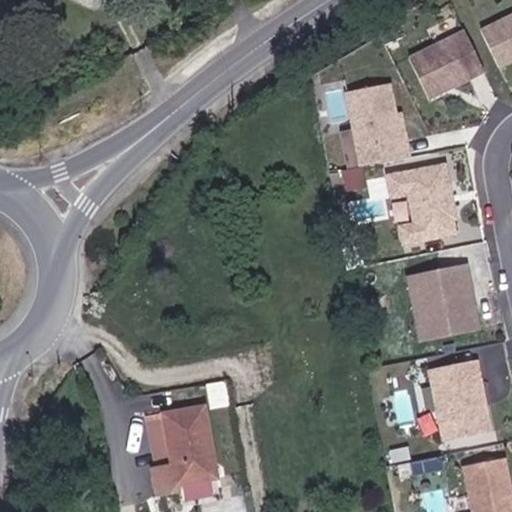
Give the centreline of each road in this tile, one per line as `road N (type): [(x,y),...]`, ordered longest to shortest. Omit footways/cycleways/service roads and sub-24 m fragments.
road 1 (secondary): [(150,139),(244,61),(336,0)]
road 2 (secondary): [(64,265),(93,207),(150,139)]
road 3 (secondary): [(150,139),(8,190)]
